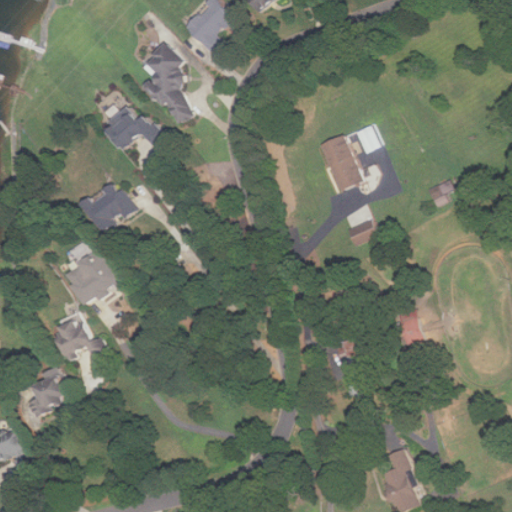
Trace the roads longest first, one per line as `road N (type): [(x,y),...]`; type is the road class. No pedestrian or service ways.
road 1 (residential): [(121,511),(243,477),(278,444),(293,386),(238,143),(243,96),(288,46),(411,0)]
road 2 (residential): [(331,511),(332,474),(297,257),(340,211),(391,181),(386,165)]
